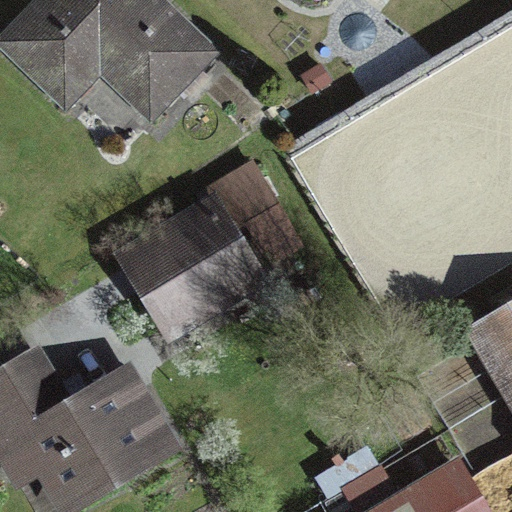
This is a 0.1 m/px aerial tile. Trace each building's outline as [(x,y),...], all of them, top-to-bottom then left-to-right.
[(155,0),(121,0),(106,15),(90,0),(44,0),(4,42),(65,101),(100,65),(150,114),(210,53),(155,0)] [(253,273),(228,231),(275,202),(252,163),(200,194),(212,215),(131,264),(167,324),(253,273)] [(511,258),(508,232),(495,210),(473,194),(447,189),(422,194),(401,210),(388,233),(386,259),(395,284),(413,303),(438,313),(464,312),(488,300),(503,281),(511,258)] [(511,381),(511,318),(484,335),(511,381)] [(170,446),(126,373),(59,413),(27,359),(0,375),(0,450),(1,452),(28,436),(70,506),(170,446)] [(483,511),(458,469),(386,511),(483,511)]
